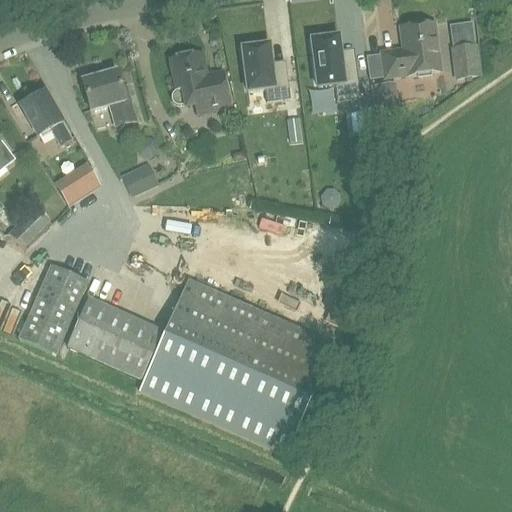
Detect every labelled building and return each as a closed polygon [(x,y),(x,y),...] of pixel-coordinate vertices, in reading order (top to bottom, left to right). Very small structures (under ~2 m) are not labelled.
[(253,21),(254,43),(277,42),(276,20),(253,21)] [(478,79),(471,24),(449,27),(456,82),(478,79)] [(382,56),(385,80),(407,77),(407,78),(439,74),(433,26),(401,30),(404,53),(382,56)] [(337,105),(361,101),(357,71),(343,73),(340,53),(338,39),(336,40),(335,36),(321,37),(321,41),(311,43),(318,90),(335,88),(337,105)] [(273,77),(271,65),(269,48),(266,48),(265,44),(252,46),(252,50),(242,51),(248,95),(265,93),(266,105),(290,102),(287,75),(273,77)] [(385,80),(382,56),(366,58),(370,82),(385,80)] [(179,108),(181,108),(193,105),(195,116),(229,109),(223,81),(211,84),(206,80),(201,57),(171,63),(177,93),(175,94),(173,95),(172,97),(171,100),(172,102),(172,104),(174,106),(176,107),(179,108)] [(116,128),(135,123),(125,89),(121,90),(117,74),(82,84),(91,114),(110,108),(116,128)] [(394,84),(371,87),(375,119),(399,116),(394,84)] [(60,147),(70,141),(44,95),(21,108),(38,138),(51,131),(60,147)] [(362,114),(350,116),(352,139),(364,137),(362,114)] [(299,120),(287,121),(289,144),(301,143),(299,120)] [(0,179),(8,174),(4,170),(14,162),(0,143),(1,142),(0,140),(0,179)] [(349,151),(302,154),(303,178),(350,175),(349,151)] [(148,166),(120,179),(130,201),(158,188),(148,166)] [(89,170),(76,179),(87,196),(100,187),(99,186),(95,180),(89,170)] [(87,196),(76,179),(56,191),(67,208),(87,196)] [(51,226),(35,210),(8,237),(24,252),(51,226)] [(56,358),(88,284),(49,267),(17,341),(56,358)] [(285,459),(335,349),(188,285),(138,395),(285,459)] [(139,383),(161,335),(89,301),(67,349),(139,383)] [(92,479),(81,497),(101,509),(111,491),(92,479)]
